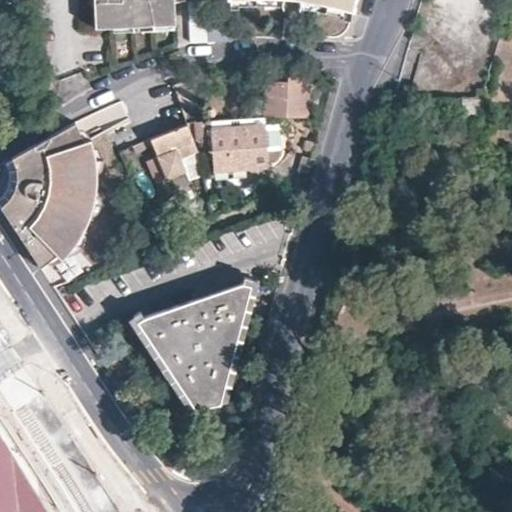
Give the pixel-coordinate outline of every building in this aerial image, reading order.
[(94,0),(96,30),(143,27),(143,33),(165,32),(165,27),(176,26),(175,5),(182,0),(94,0)] [(317,41),(323,41),(333,41),(338,38),(341,34),(345,26),(351,0),(231,0),(232,8),(265,7),(266,2),(267,0),(289,0),(291,3),(292,7),(291,12),(305,17),(304,24),(306,30),(308,35),(312,38),(317,41)] [(264,111),(306,114),(306,94),(306,75),(285,75),(285,79),(264,78),(264,111)] [(189,81),(174,87),(182,108),(197,102),(189,81)] [(483,120),(483,99),(464,99),(464,121),(483,120)] [(211,117),(196,119),(199,138),(212,136),(216,168),(271,164),(269,142),(267,119),(217,123),(217,121),(211,121),(211,117)] [(63,130),(69,147),(88,147),(82,123),(63,130)] [(197,150),(188,124),(151,140),(159,158),(176,151),(180,158),(197,150)] [(8,202),(43,257),(44,258),(60,247),(64,251),(73,243),(84,231),(89,220),(94,207),(99,191),(100,177),(100,170),(98,157),(97,147),(88,147),(69,147),(63,130),(42,137),(18,149),(21,163),(23,169),(18,189),(15,193),(11,198),(8,202)] [(185,170),(180,158),(176,151),(159,158),(151,140),(138,146),(155,183),(174,175),(185,170)] [(0,180),(0,190),(8,202),(11,198),(15,193),(18,189),(23,169),(21,163),(18,149),(3,158),(1,173),(0,180)] [(242,317),(250,277),(241,276),(240,281),(143,318),(140,314),(134,318),(198,405),(222,402),(224,400),(242,317)]
